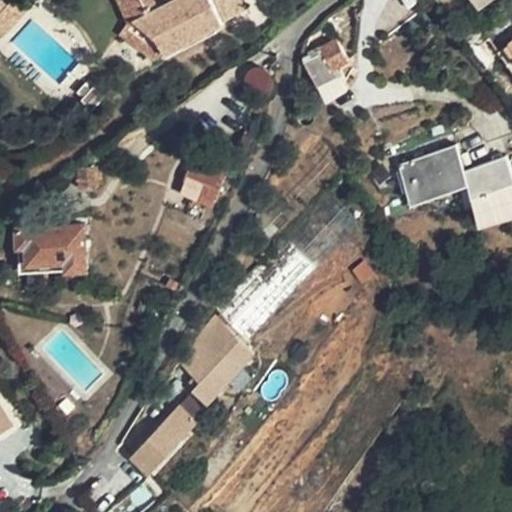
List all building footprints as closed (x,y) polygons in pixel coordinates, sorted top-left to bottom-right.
[(116,0),(129,26),(156,40),(163,59),(225,28),(210,0),(182,0),(159,11),(155,5),(146,9),(141,0),(116,0)] [(155,5),(152,0),(141,0),(146,9),(155,5)] [(210,0),(225,28),(247,17),(238,0),(210,0)] [(456,0),(470,22),(506,0),(456,0)] [(156,40),(129,26),(118,37),(153,66),(163,59),(156,40)] [(338,64),(351,57),(340,37),(326,44),(327,46),(307,57),(328,97),(349,86),(338,64)] [(469,180),(486,223),(511,213),(511,152),(470,167),(459,140),(403,160),(417,199),(469,180)] [(273,243),(340,172),(346,165),(324,146),(252,222),(273,243)] [(216,202),(230,167),(198,154),(184,189),(216,202)] [(100,186),(99,165),(81,167),(82,188),(100,186)] [(248,342),(358,225),(327,196),(277,247),(216,311),(248,342)] [(90,269),(87,224),(20,228),(21,272),(90,269)] [(253,356),(212,319),(197,335),(202,340),(182,362),(202,382),(194,389),(209,404),(248,362),(253,356)] [(152,473),(198,423),(180,407),(133,456),(152,473)] [(0,440),(13,432),(0,411),(0,440)]
